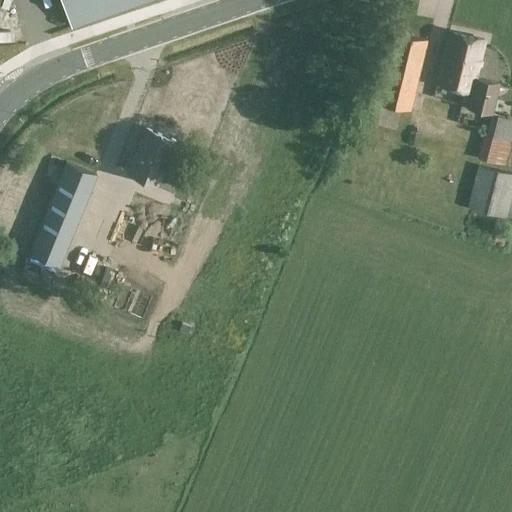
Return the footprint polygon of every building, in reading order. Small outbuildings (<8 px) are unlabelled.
[(141,0),(62,0),(71,25),(141,0)] [(409,110),(426,39),(393,31),(376,101),(409,110)] [(467,76),(475,78),(484,39),(448,32),(437,82),(464,88),(467,76)] [(467,76),(464,88),(461,103),(467,105),(466,106),(491,111),(498,83),(475,78),(467,76)] [(115,101),(81,106),(84,125),(118,120),(115,101)] [(504,164),(511,134),(511,118),(491,113),(479,158),(504,164)] [(146,127),(128,172),(157,184),(158,183),(172,188),(182,164),(168,158),(174,144),(176,139),(146,127)] [(417,139),(451,149),(455,136),(421,127),(417,139)] [(96,174),(66,161),(29,251),(59,263),(96,174)] [(511,172),(477,164),(467,206),(506,215),(511,191),(511,172)] [(91,196),(123,209),(131,191),(99,178),(91,196)] [(125,219),(143,225),(152,199),(134,193),(125,219)]
